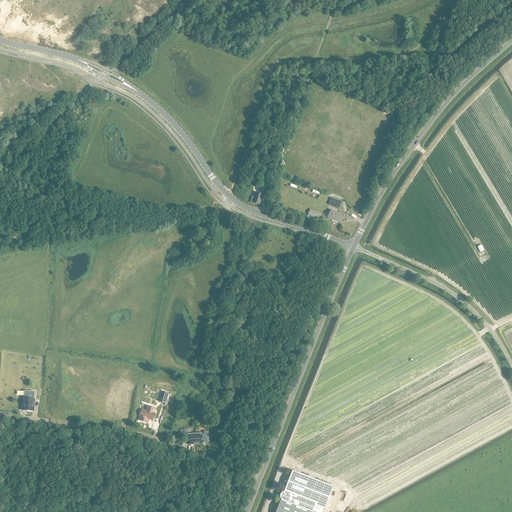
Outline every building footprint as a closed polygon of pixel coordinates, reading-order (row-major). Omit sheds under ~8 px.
[(254,197),(252,196),(250,202),(260,205),(263,195),(256,193),(254,197)] [(331,198),(329,204),(338,208),(341,202),(331,198)] [(326,217),(341,223),(344,215),(337,213),(337,214),(335,213),(336,212),(331,210),(328,218),(326,217)] [(34,391),(25,391),(23,411),(33,411),(34,391)] [(161,392),(160,397),(163,398),(162,402),(165,403),(166,400),(168,394),(161,392)] [(140,417),(139,420),(145,422),(146,418),(149,419),(152,420),(155,413),(154,413),(155,409),(150,407),(148,411),(145,410),(142,409),(140,417)] [(202,433),(196,433),(196,436),(196,444),(203,444),(202,440),(204,440),(204,442),(208,442),(207,431),(204,432),(204,434),(202,434),(202,433)] [(190,434),(188,434),(188,436),(188,439),(190,439),(190,445),(196,444),(196,436),(196,433),(190,434)] [(276,511),(311,511),(312,511),(314,511),(322,511),(323,508),(325,509),(334,486),(292,470),(284,492),(282,492),(280,495),(280,498),(281,499),(276,511)] [(350,498),(348,498),(348,493),(342,493),(342,496),(344,496),(344,502),(351,501),(351,495),(350,495),(350,498)]
